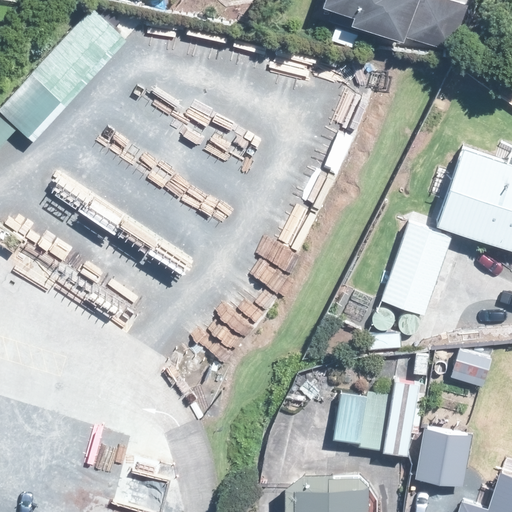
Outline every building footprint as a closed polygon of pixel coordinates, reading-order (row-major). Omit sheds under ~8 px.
[(335,0),(332,9),(447,50),(464,2),(458,0),(335,0)] [(93,5),(1,106),(35,136),(126,36),(93,5)] [(511,246),(511,161),(470,147),(456,188),(444,223),(511,246)] [(451,232),(434,226),(408,217),(382,296),(425,311),(451,232)] [(370,346),(401,344),(400,331),(369,333),(370,346)] [(416,350),(415,370),(427,371),(428,351),(416,350)] [(410,431),(417,387),(418,381),(395,377),(391,398),(375,395),(373,412),(364,410),(359,442),(404,450),(407,451),(410,431)] [(467,482),(473,444),(475,434),(434,427),(427,476),(467,482)] [(160,511),(162,511),(173,467),(124,455),(114,501),(160,511)] [(473,511),(511,511),(511,471),(510,471),(499,506),(478,499),(473,511)] [(381,508),(381,486),(306,485),(305,511),(373,511),(374,508),(381,508)]
